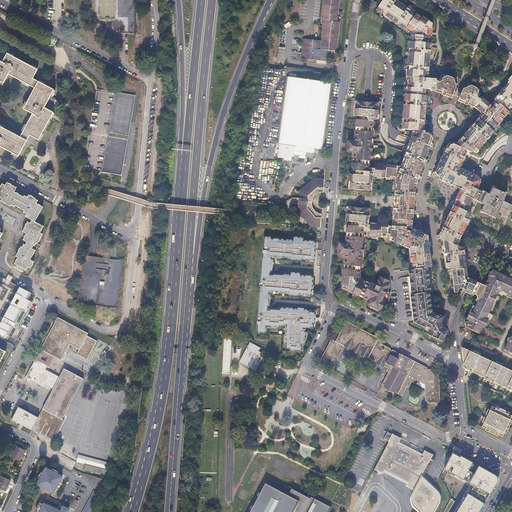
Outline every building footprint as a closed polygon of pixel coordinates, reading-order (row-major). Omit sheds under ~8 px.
[(95,0),(96,32),(134,32),(133,0),(95,0)] [(322,45),(305,43),(304,53),(301,53),(300,61),(326,64),(328,52),(336,53),(338,22),(336,22),(338,0),(322,0),(320,23),(324,23),(322,45)] [(377,7),(412,31),(404,128),(414,129),(423,130),(423,122),(427,123),(428,122),(429,121),(427,119),(423,119),(425,105),(427,105),(428,104),(428,102),(427,101),(425,101),(426,88),(427,77),(429,52),(431,52),(432,52),(432,50),(431,49),(429,49),(431,23),(410,8),(411,6),(411,5),(409,4),(408,4),(407,6),(399,0),(381,0),(381,1),(377,6),(377,7)] [(453,54),(455,56),(459,61),(461,60),(463,59),(465,59),(467,59),(469,59),(471,60),(473,61),(475,63),(476,65),(477,67),(478,68),(481,68),(482,69),(488,60),(475,51),(462,42),(453,54)] [(0,82),(3,84),(6,85),(10,76),(36,90),(26,111),(34,115),(22,139),(0,127),(0,146),(20,157),(31,136),(40,141),(54,114),(46,109),(55,91),(35,80),(40,71),(10,55),(5,64),(0,61),(0,82)] [(439,79),(437,78),(436,88),(436,90),(446,93),(445,95),(452,97),(457,86),(455,82),(456,79),(452,77),(453,76),(449,74),(449,75),(445,74),(443,78),(439,79)] [(433,78),(427,77),(426,88),(432,88),(436,88),(437,78),(433,78)] [(511,77),(508,82),(509,82),(504,87),(500,93),(498,95),(499,96),(496,99),(507,109),(511,103),(511,77)] [(286,78),(277,145),(280,145),(278,159),(286,160),(286,161),(291,162),(291,157),(294,157),(294,160),(300,161),(300,159),(305,160),(305,158),(308,158),(308,159),(313,160),(315,150),(325,151),(333,83),(286,78)] [(467,87),(464,88),(458,100),(464,103),(465,102),(474,106),(476,109),(477,108),(484,99),(482,97),(480,96),(481,93),(479,92),(480,89),(476,87),(477,86),(474,84),(473,86),(469,84),(467,87)] [(96,89),(82,170),(122,177),(129,137),(130,129),(136,96),(96,89)] [(491,105),(484,113),(472,127),(473,130),(470,132),(468,132),(457,145),(467,149),(468,150),(471,151),(474,150),(477,152),(479,149),(480,150),(482,147),(481,146),(488,138),(489,139),(491,136),(492,137),(494,134),(493,132),(500,124),(501,125),(505,121),(503,120),(507,116),(508,117),(511,113),(510,112),(510,111),(507,109),(496,99),(491,105)] [(486,101),(484,99),(477,108),(479,110),(484,113),(491,105),(486,101)] [(356,111),(359,112),(359,117),(371,140),(373,119),(375,119),(375,116),(377,117),(378,111),(376,111),(376,104),(366,103),(356,102),(356,103),(355,103),(354,108),(355,108),(356,108),(356,111)] [(367,190),(367,183),(369,183),(369,178),(368,178),(368,173),(372,174),(372,177),(379,177),(379,175),(384,176),(383,178),(390,178),(384,168),(382,163),(373,162),(372,167),(367,167),(367,165),(364,164),(364,161),(367,161),(368,150),(370,150),(370,145),(369,144),(369,139),(354,108),(353,108),(352,113),(354,113),(354,115),(357,116),(357,119),(353,119),(353,126),(356,127),(356,130),(353,130),(352,137),(354,138),(354,142),(347,141),(346,150),(348,150),(348,152),(351,152),(350,160),(354,160),(353,163),(350,163),(349,168),(351,168),(351,171),(353,171),(352,175),(349,174),(349,177),(348,177),(347,182),(349,182),(348,188),(367,190)] [(414,132),(413,132),(401,166),(397,165),(387,164),(386,170),(389,175),(395,175),(393,186),(397,192),(415,197),(416,197),(417,196),(418,194),(417,193),(415,193),(416,186),(418,179),(420,180),(421,179),(421,177),(421,176),(419,176),(422,169),(424,162),(426,163),(427,162),(428,160),(427,159),(426,158),(426,157),(431,145),(432,146),(433,145),(433,144),(433,142),(432,142),(433,139),(430,132),(426,130),(423,130),(414,129),(414,132)] [(435,170),(433,170),(432,171),(432,172),(432,173),(433,174),(433,175),(434,175),(435,175),(436,174),(437,171),(440,172),(439,175),(445,178),(452,181),(452,182),(452,183),(453,184),(454,184),(455,184),(456,183),(461,185),(460,188),(456,196),(455,197),(453,198),(453,199),(453,200),(454,201),(451,205),(453,206),(473,211),(477,201),(482,191),(478,189),(476,188),(481,179),(478,178),(479,175),(476,174),(471,171),(471,173),(469,172),(469,170),(463,168),(460,166),(467,149),(457,145),(453,143),(450,143),(448,144),(447,147),(445,147),(444,147),(444,148),(444,149),(444,150),(445,151),(435,170)] [(323,219),(323,214),(321,214),(319,213),(317,212),(315,210),(314,208),(313,206),(313,204),(313,202),(314,201),(314,199),(316,197),(318,195),(320,194),(322,194),(324,193),(325,189),(325,180),(315,179),(300,193),(299,201),(299,205),(299,212),(312,228),(322,229),(323,219)] [(25,198),(15,193),(18,188),(8,183),(7,186),(3,184),(0,190),(0,198),(3,200),(1,202),(11,207),(12,206),(15,208),(15,207),(25,212),(24,213),(27,215),(25,218),(32,222),(30,225),(27,223),(22,233),(26,235),(23,241),(27,243),(25,246),(23,245),(22,248),(20,248),(15,258),(18,259),(14,265),(27,272),(28,269),(31,270),(35,264),(31,262),(36,252),(32,250),(34,247),(40,250),(42,247),(39,245),(44,236),(41,234),(44,228),(35,223),(43,208),(37,204),(38,201),(35,200),(36,199),(30,195),(28,198),(25,196),(25,198)] [(378,224),(368,223),(368,226),(364,225),(365,221),(366,221),(366,216),(365,216),(365,208),(347,207),(346,213),(344,213),(344,218),(346,218),(344,234),(348,234),(348,238),(344,237),(344,243),(341,242),(340,246),(339,245),(338,254),(345,255),(345,258),(343,258),(342,267),(345,267),(345,270),(342,270),(340,284),(342,284),(342,289),(344,290),(343,291),(358,298),(360,295),(363,296),(361,300),(367,303),(366,306),(380,312),(384,303),(380,301),(388,286),(386,285),(388,282),(379,278),(375,287),(369,284),(368,287),(365,285),(366,282),(359,279),(359,271),(355,271),(356,268),(359,268),(361,253),(362,253),(362,249),(361,248),(362,239),(358,239),(358,235),(362,235),(362,232),(367,232),(367,237),(375,238),(375,236),(377,236),(390,237),(390,240),(408,249),(411,269),(409,270),(412,294),(411,294),(415,322),(429,330),(427,334),(441,341),(447,330),(442,328),(440,321),(442,317),(431,312),(429,292),(430,292),(427,267),(430,267),(429,257),(426,235),(411,228),(414,203),(415,197),(397,192),(393,186),(392,201),(390,226),(387,226),(387,225),(378,224)] [(482,190),(482,191),(477,201),(483,205),(480,212),(483,213),(496,216),(498,212),(502,213),(507,203),(503,201),(506,194),(499,191),(492,187),(489,194),(482,190)] [(508,203),(507,203),(502,213),(503,214),(505,215),(507,210),(510,204),(508,203)] [(482,327),(485,328),(489,318),(487,317),(498,293),(502,292),(506,294),(505,296),(511,299),(511,336),(505,350),(511,353),(511,279),(493,271),(485,286),(473,281),(468,278),(466,268),(469,268),(467,255),(469,254),(468,251),(467,251),(465,239),(460,236),(465,226),(473,211),(453,206),(448,217),(438,237),(443,239),(447,270),(450,270),(450,275),(451,284),(452,289),(454,289),(454,290),(458,290),(459,289),(460,288),(461,287),(463,288),(466,289),(465,291),(468,293),(471,294),(472,292),(476,294),(477,296),(477,299),(479,300),(475,307),(473,306),(471,310),(467,320),(469,321),(466,328),(479,334),(482,327)] [(280,309),(270,308),(270,311),(267,310),(267,307),(268,307),(268,306),(269,306),(270,294),(269,294),(269,293),(268,293),(268,291),(289,292),(289,295),(299,296),(299,294),(312,295),(313,276),(300,275),(300,273),(291,273),(291,275),(282,275),(273,275),(273,276),(269,275),(269,272),(270,272),(270,271),(272,271),(273,260),(271,259),(271,256),(291,258),(291,259),(302,260),(302,259),(315,260),(316,241),(303,240),(303,238),(294,237),(294,240),(280,239),(280,238),(274,237),(273,239),(272,239),(272,237),(264,237),(260,287),(261,287),(260,293),(257,332),(266,333),(267,328),(276,329),(276,327),(279,328),(279,326),(286,326),(286,332),(285,340),(286,340),(286,348),(290,348),(290,350),(300,351),(301,343),(304,344),(306,327),(312,328),(313,323),(315,323),(316,313),(315,313),(315,310),(304,310),(304,308),(298,308),(298,309),(294,309),(294,308),(285,308),(280,308),(280,309)] [(84,254),(77,304),(85,305),(84,307),(90,308),(90,306),(104,307),(104,309),(109,310),(109,308),(117,309),(123,259),(119,258),(119,259),(88,256),(88,255),(84,254)] [(57,318),(40,351),(53,357),(61,362),(70,345),(79,350),(88,334),(57,318)] [(329,340),(319,360),(328,365),(333,357),(336,358),(340,350),(339,349),(341,346),(343,347),(345,350),(350,351),(353,354),(358,355),(361,358),(367,359),(374,363),(377,366),(385,368),(388,370),(391,371),(385,381),(383,380),(380,386),(382,387),(387,392),(394,393),(400,396),(404,388),(408,387),(410,382),(414,384),(417,383),(418,382),(423,384),(423,389),(421,391),(422,394),(423,395),(424,401),(426,403),(433,402),(434,404),(439,404),(437,374),(428,369),(426,371),(424,370),(425,368),(416,363),(416,364),(410,362),(411,360),(397,353),(396,356),(394,355),(396,353),(391,350),(389,353),(387,352),(389,349),(379,344),(381,341),(344,322),(334,342),(329,340)] [(229,374),(232,338),(225,338),(223,374),(229,374)] [(260,349),(250,343),(239,363),(256,372),(263,359),(260,357),(261,354),(258,352),(260,349)] [(465,367),(483,376),(481,379),(484,381),(485,379),(489,380),(488,382),(491,384),(493,380),(497,382),(501,383),(501,384),(507,387),(506,389),(511,391),(511,389),(511,371),(502,367),(503,365),(495,362),(495,364),(479,356),(480,354),(474,351),(473,353),(461,347),(463,364),(465,365),(465,367)] [(40,351),(35,361),(48,367),(53,357),(40,351)] [(271,355),(267,352),(260,367),(264,369),(271,355)] [(48,367),(35,361),(25,378),(44,388),(46,386),(53,390),(38,418),(18,408),(11,420),(53,441),(64,421),(62,420),(84,380),(65,370),(60,378),(60,379),(46,371),(48,367)] [(488,409),(484,417),(482,422),(484,423),(483,426),(486,428),(485,430),(490,432),(491,431),(493,433),(493,434),(498,436),(499,434),(502,436),(504,433),(506,434),(511,421),(511,420),(510,420),(511,416),(507,414),(508,412),(505,410),(504,411),(500,409),(501,408),(496,406),(495,408),(492,407),(490,410),(488,409)] [(373,469),(382,473),(384,469),(407,481),(405,485),(414,489),(411,494),(411,496),(410,498),(410,500),(411,502),(412,505),(413,507),(418,511),(417,511),(432,511),(438,500),(438,495),(437,491),(427,482),(420,477),(432,454),(424,450),(422,454),(398,442),(400,438),(392,433),(392,434),(387,432),(383,439),(388,441),(373,469)] [(10,457),(19,461),(24,451),(15,446),(10,457)] [(456,453),(454,452),(439,479),(442,480),(451,499),(443,511),(482,511),(503,479),(500,475),(497,473),(477,462),(460,454),(456,453)] [(76,462),(84,465),(110,471),(112,464),(78,455),(76,462)] [(110,471),(84,465),(83,470),(86,471),(100,475),(99,478),(107,480),(110,471)] [(64,479),(47,469),(37,486),(55,496),(64,479)] [(417,511),(418,511),(413,507),(412,505),(411,502),(410,500),(410,498),(411,496),(411,494),(414,489),(405,485),(407,481),(384,469),(382,473),(402,493),(402,497),(402,501),(404,507),(407,511),(406,511),(417,511)] [(1,477),(0,479),(0,489),(5,492),(10,481),(1,477)] [(329,511),(332,508),(308,496),(307,498),(304,496),(305,494),(302,493),(302,494),(295,490),(296,489),(293,488),(288,496),(266,484),(250,511),(329,511)] [(94,491),(82,511),(91,511),(100,495),(94,491)] [(66,511),(69,508),(60,504),(58,508),(45,502),(45,504),(43,504),(39,502),(34,511),(66,511)]
